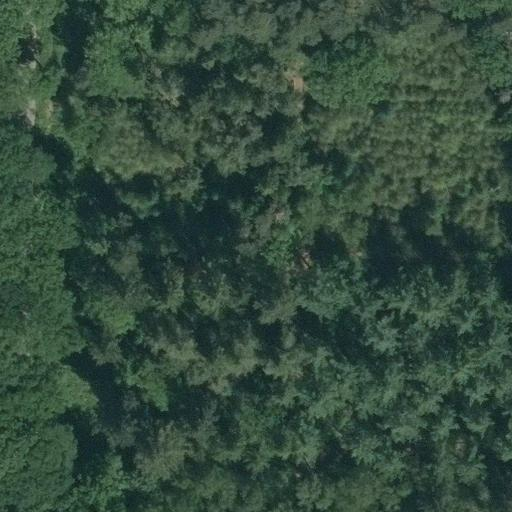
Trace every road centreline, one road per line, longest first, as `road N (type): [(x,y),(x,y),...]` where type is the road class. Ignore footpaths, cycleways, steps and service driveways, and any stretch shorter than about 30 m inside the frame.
road 1 (track): [(303,511),(312,0)]
road 2 (tertiary): [(24,511),(28,0)]
